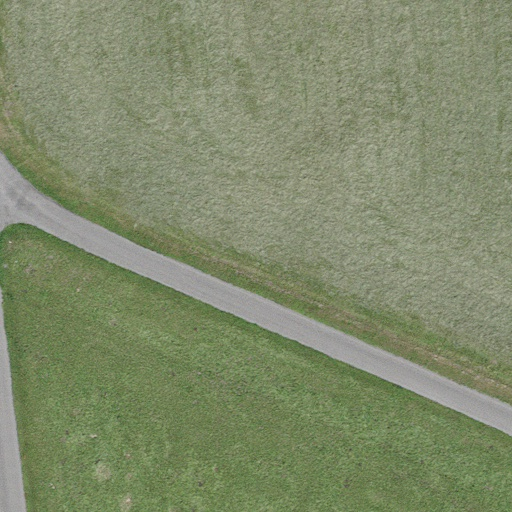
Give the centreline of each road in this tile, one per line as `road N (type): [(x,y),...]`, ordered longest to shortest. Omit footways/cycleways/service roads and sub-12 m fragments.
road 1 (track): [(0,194),(511,416)]
road 2 (track): [(0,330),(20,511)]
